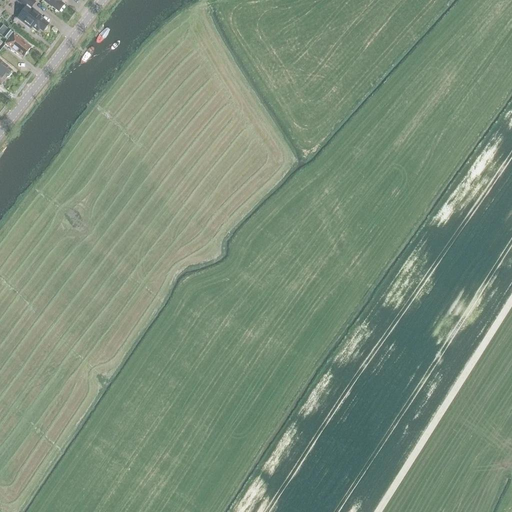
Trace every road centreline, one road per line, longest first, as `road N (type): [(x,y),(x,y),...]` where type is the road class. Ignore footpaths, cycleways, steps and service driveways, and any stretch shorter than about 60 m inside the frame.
road 1 (track): [(378,511),(511,300)]
road 2 (secondary): [(0,131),(102,0)]
